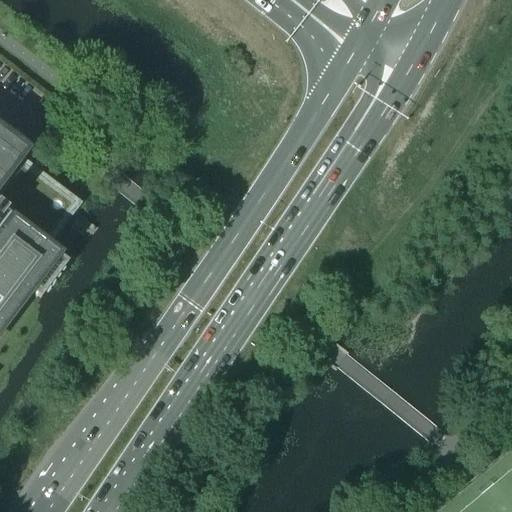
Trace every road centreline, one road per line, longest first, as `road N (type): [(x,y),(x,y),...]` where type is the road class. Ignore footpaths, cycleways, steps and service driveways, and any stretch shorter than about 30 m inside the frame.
road 1 (secondary): [(350,57),(45,511)]
road 2 (secondary): [(114,511),(411,66)]
